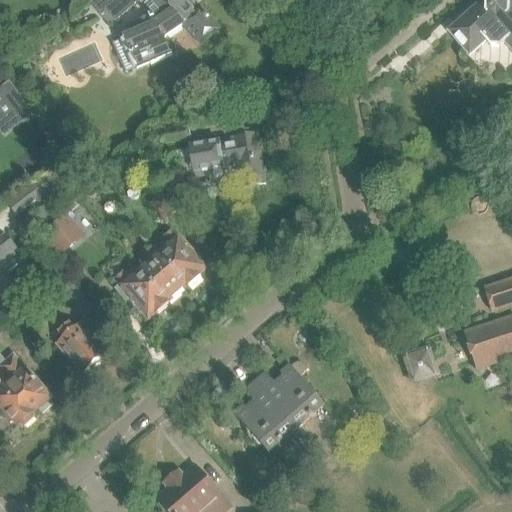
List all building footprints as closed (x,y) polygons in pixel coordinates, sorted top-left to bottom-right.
[(138,3),(135,0),(119,0),(100,15),(109,26),(138,3)] [(200,11),(199,12),(188,0),(148,0),(160,13),(154,18),(153,16),(133,25),(137,34),(124,40),(139,72),(171,58),(164,41),(185,27),(202,46),(218,32),(200,11)] [(492,0),(490,2),(488,0),(485,0),(481,4),(481,10),(454,34),(458,38),(455,41),(464,51),(467,48),(470,52),(483,41),(490,49),(501,49),(509,42),(511,45),(511,9),(506,3),(506,2),(504,0),(492,0)] [(192,141),(189,128),(158,133),(160,147),(192,141)] [(266,187),(257,135),(232,139),(233,144),(221,146),(220,143),(190,148),(194,174),(239,167),(243,191),(266,187)] [(7,206),(16,218),(36,202),(39,205),(54,194),(42,179),(7,206)] [(152,205),(166,222),(178,212),(164,195),(152,205)] [(63,219),(41,239),(57,259),(69,248),(62,239),(72,230),(63,219)] [(198,275),(205,270),(172,233),(166,238),(171,246),(160,255),(154,248),(186,286),(192,281),(194,283),(200,278),(198,275)] [(0,281),(0,267),(15,256),(14,254),(16,252),(5,237),(0,241),(0,281)] [(166,302),(186,286),(154,248),(146,256),(152,263),(141,272),(166,302)] [(160,307),(166,302),(141,272),(129,282),(123,275),(115,282),(121,289),(118,291),(127,302),(130,300),(146,318),(153,312),(155,315),(161,309),(160,307)] [(511,282),(453,301),(454,304),(461,325),(511,308),(511,282)] [(95,310),(75,288),(65,297),(85,319),(95,310)] [(476,371),(511,359),(511,320),(465,336),(476,371)] [(99,365),(107,357),(82,327),(75,334),(68,327),(60,334),(65,339),(57,345),(84,377),(93,370),(94,372),(101,367),(99,365)] [(19,430),(23,428),(25,430),(36,421),(33,418),(52,401),(28,373),(14,357),(6,364),(0,357),(0,409),(11,423),(12,422),(19,430)] [(325,408),(301,379),(305,375),(306,372),(305,369),(304,367),(303,366),(297,365),(292,369),(291,367),(281,376),(283,379),(276,386),(267,375),(257,384),(297,432),(325,408)] [(269,456),(297,432),(257,384),(245,394),(254,404),(247,411),(244,408),(235,415),(269,456)] [(228,511),(231,510),(196,469),(183,480),(178,474),(165,485),(170,491),(158,502),(159,503),(159,506),(163,511),(228,511)]
